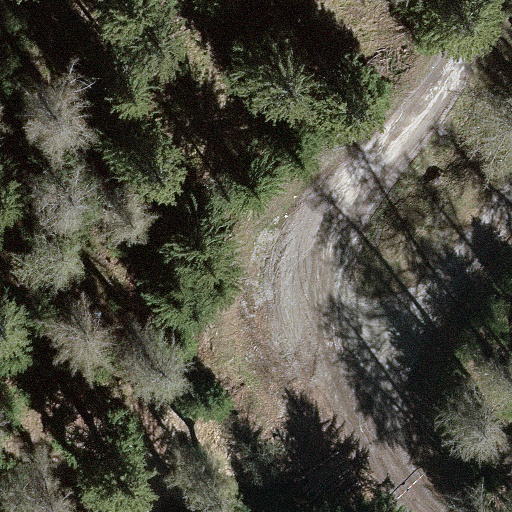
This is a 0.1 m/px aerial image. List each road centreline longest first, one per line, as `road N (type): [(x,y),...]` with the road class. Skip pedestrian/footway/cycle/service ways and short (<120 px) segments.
road 1 (track): [(490,0),(296,267),(354,407),(421,511)]
road 2 (track): [(331,353),(511,205)]
